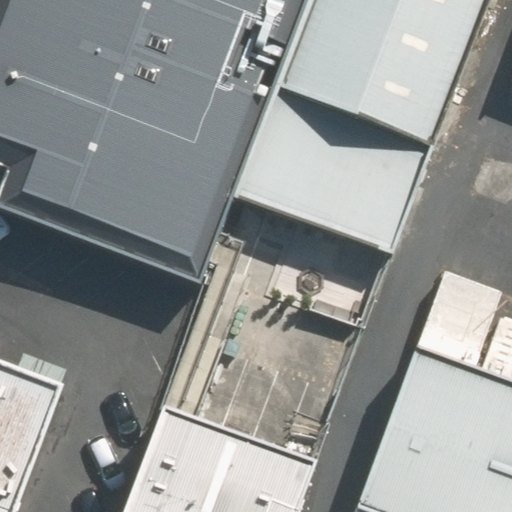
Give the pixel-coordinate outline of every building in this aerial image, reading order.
[(308,0),(2,0),(0,6),(0,203),(203,280),(233,200),(308,0)] [(308,0),(233,200),(386,260),(489,0),(308,0)] [(368,511),(369,511),(511,511),(511,387),(426,355),(368,511)] [(0,378),(0,511),(47,397),(0,378)] [(157,419),(124,511),(290,511),(305,471),(157,419)]
